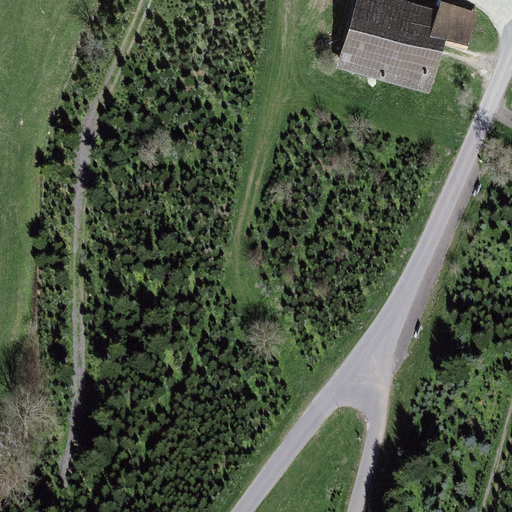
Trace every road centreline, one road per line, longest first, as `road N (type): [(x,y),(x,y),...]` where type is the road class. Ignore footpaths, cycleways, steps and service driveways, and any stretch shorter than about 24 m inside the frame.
road 1 (unclassified): [(511,44),(392,308),(372,335)]
road 2 (unclassified): [(372,335),(241,511)]
road 3 (unclassified): [(338,511),(372,335)]
